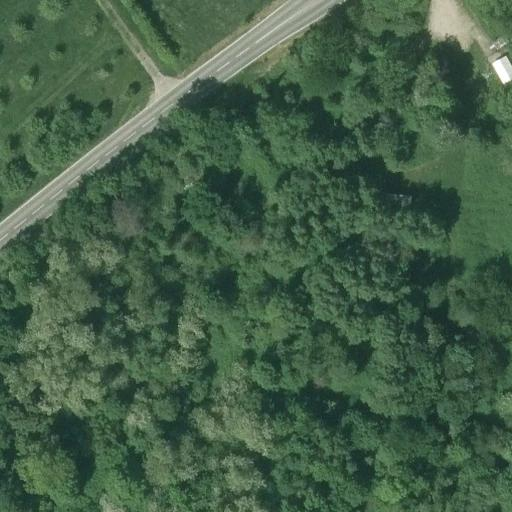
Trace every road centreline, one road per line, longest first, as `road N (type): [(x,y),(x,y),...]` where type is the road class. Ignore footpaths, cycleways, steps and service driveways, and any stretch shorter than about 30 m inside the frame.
road 1 (tertiary): [(312,0),(0,240)]
road 2 (track): [(0,132),(125,30)]
road 3 (track): [(178,100),(103,0)]
